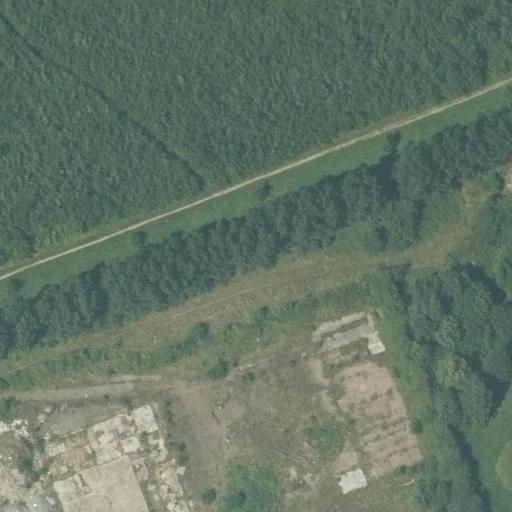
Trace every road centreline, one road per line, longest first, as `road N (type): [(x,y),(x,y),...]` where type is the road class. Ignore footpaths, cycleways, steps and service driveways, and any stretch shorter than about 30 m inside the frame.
road 1 (track): [(0,322),(511,122)]
road 2 (unknown): [(0,278),(511,78)]
road 3 (residential): [(204,386),(339,340),(377,440)]
road 4 (residential): [(62,397),(204,386)]
road 5 (residential): [(204,386),(164,511)]
road 6 (residential): [(62,397),(104,511)]
